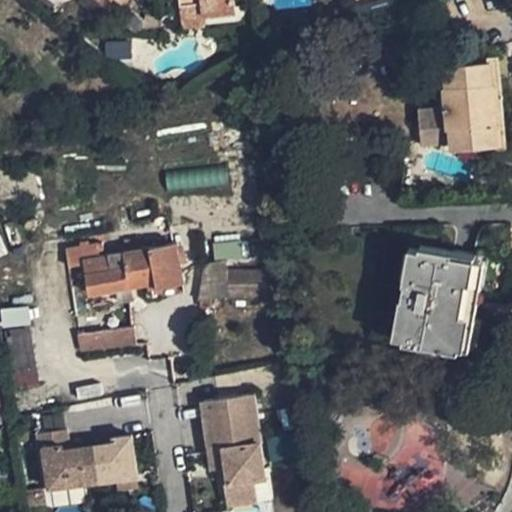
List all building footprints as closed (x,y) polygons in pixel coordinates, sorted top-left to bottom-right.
[(210,3),(211,14),(241,10),(240,0),(184,0),(185,6),(210,3)] [(188,27),(212,24),(211,14),(210,3),(185,6),(188,27)] [(140,29),(157,29),(157,17),(140,17),(140,29)] [(110,58),(127,58),(127,44),(109,45),(110,58)] [(499,143),(498,123),(501,123),(498,82),(495,82),(493,62),(448,64),(449,85),(446,85),(449,126),(452,126),(453,146),(499,143)] [(417,109),(421,148),(444,146),(441,107),(417,109)] [(173,228),(260,215),(245,124),(156,137),(161,168),(163,167),(173,228)] [(127,245),(128,252),(103,256),(101,242),(74,247),(78,278),(91,276),(93,294),(165,280),(166,285),(186,281),(177,243),(149,248),(147,235),(132,238),(132,244),(127,245)] [(404,343),(460,353),(479,258),(420,248),(414,284),(407,283),(405,300),(411,300),(404,343)] [(225,304),(273,303),(269,274),(230,274),(231,263),(237,262),(235,250),(216,253),(218,264),(206,266),(201,310),(214,310),(214,303),(225,304)] [(146,321),(87,330),(89,347),(148,339),(146,321)] [(229,505),(259,500),(257,479),(266,478),(261,442),(254,394),(203,401),(210,449),(213,469),(227,467),(229,481),(226,481),(229,505)] [(118,480),(140,477),(135,436),(114,439),(114,444),(96,446),(92,447),(85,448),(67,451),(66,444),(70,444),(68,431),(41,434),(43,447),(45,447),(52,489),(73,486),(96,483),(118,480)] [(67,451),(85,448),(84,442),(70,444),(66,444),(67,451)] [(140,477),(118,480),(119,492),(142,490),(140,477)] [(73,486),(52,489),(53,501),(75,498),(73,486)]
